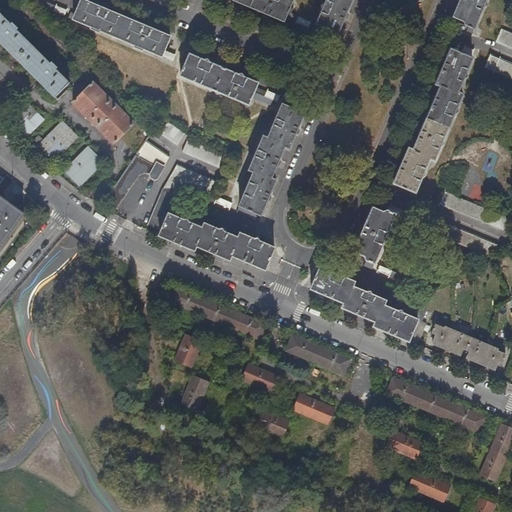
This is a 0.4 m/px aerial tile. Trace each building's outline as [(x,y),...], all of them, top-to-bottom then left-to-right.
[(37,0),(42,11),(93,32),(93,35),(100,38),(102,37),(137,51),(137,54),(144,56),(146,55),(186,72),(183,82),(209,93),(211,98),(216,96),(219,100),(224,99),(250,110),(255,99),(258,100),(260,99),(284,109),(286,104),(258,93),(258,90),(191,62),(189,67),(165,57),(172,43),(84,6),(78,19),(46,7),(43,0),(37,0)] [(281,0),(220,0),(284,27),(286,23),(332,42),(334,36),(339,38),(353,4),(348,2),(349,0),(329,0),(318,29),(293,19),(295,15),(290,13),(294,5),(281,0)] [(394,189),(415,198),(429,164),(434,166),(461,101),(457,100),(472,65),(462,61),(488,0),(462,0),(453,23),(463,27),(464,30),(464,33),(467,34),(457,59),(450,56),(435,90),(439,92),(412,155),(408,153),(394,189)] [(0,11),(0,47),(54,105),(72,88),(71,86),(68,88),(56,76),(59,73),(53,67),(50,70),(16,35),(19,32),(13,25),(10,27),(0,16),(0,15),(2,14),(0,11)] [(495,43),(511,49),(511,33),(500,29),(495,43)] [(511,63),(490,54),(484,67),(511,79),(511,63)] [(93,87),(72,108),(114,150),(134,130),(93,87)] [(25,107),(11,122),(28,138),(41,124),(25,107)] [(242,211),(262,220),(276,186),(273,185),(287,152),(291,153),(305,118),(284,109),(270,144),(264,142),(251,175),(256,177),(242,211)] [(177,146),(185,135),(166,121),(158,133),(177,146)] [(62,129),(40,152),(54,166),(76,143),(62,129)] [(182,153),(219,168),(224,155),(187,140),(182,153)] [(130,152),(122,162),(128,166),(136,156),(130,152)] [(87,156),(66,178),(80,190),(101,169),(87,156)] [(159,184),(163,175),(165,172),(157,168),(156,171),(137,160),(107,206),(117,214),(138,181),(141,180),(144,179),(147,179),(150,180),(152,182),(154,184),(156,184),(159,184)] [(168,177),(147,225),(159,230),(155,239),(196,257),(198,251),(233,266),(235,261),(266,274),(270,267),(272,261),(276,253),(242,238),(240,243),(207,229),(205,234),(172,220),(183,196),(177,193),(181,183),(168,177)] [(0,249),(23,220),(0,202),(0,183),(0,184),(0,183),(0,249)] [(483,223),(488,211),(446,193),(441,205),(483,223)] [(365,270),(372,274),(396,218),(387,215),(383,217),(373,213),(354,257),(365,261),(367,265),(365,270)] [(491,257),(497,245),(446,224),(440,236),(491,257)] [(318,281),(316,286),(313,294),(346,308),(344,313),(376,327),(374,332),(410,348),(419,325),(386,310),(387,306),(353,292),(355,287),(322,273),(318,281)] [(179,293),(172,308),(262,346),(268,330),(179,293)] [(437,339),(434,348),(460,359),(462,353),(470,356),(468,361),(495,373),(498,365),(502,367),(506,358),(497,354),(498,353),(493,351),(495,346),(489,343),(487,348),(457,336),(459,330),(453,328),(451,333),(445,331),(444,332),(436,329),(433,337),(437,339)] [(188,338),(176,365),(193,372),(204,345),(188,338)] [(102,368),(92,372),(76,339),(52,350),(69,385),(58,390),(67,410),(81,404),(87,418),(111,406),(99,383),(107,379),(102,368)] [(294,341),(287,356),(345,381),(352,366),(294,341)] [(0,370),(9,366),(5,359),(0,361),(0,370)] [(249,369),(242,383),(273,397),(279,381),(249,369)] [(20,374),(0,379),(0,399),(1,402),(0,402),(0,421),(3,420),(5,424),(13,422),(12,420),(37,411),(27,380),(22,382),(20,374)] [(197,379),(184,408),(198,415),(211,386),(197,379)] [(395,384),(389,400),(479,439),(486,423),(395,384)] [(337,415),(301,399),(295,414),(330,430),(337,415)] [(265,415),(258,430),(285,442),(292,427),(265,415)] [(511,433),(501,429),(480,479),(496,486),(511,447),(511,433)] [(11,434),(0,436),(0,450),(14,448),(11,434)] [(395,436),(389,450),(419,463),(425,448),(395,436)] [(417,475),(411,490),(444,505),(450,490),(417,475)] [(482,503),(477,511),(494,511),(496,508),(482,503)]
